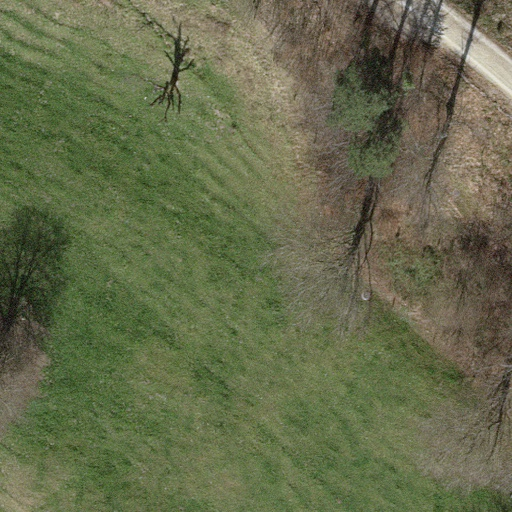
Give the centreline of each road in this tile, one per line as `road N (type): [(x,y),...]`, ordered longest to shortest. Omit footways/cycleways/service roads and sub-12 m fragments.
road 1 (motorway): [(511,28),(386,95),(0,350)]
road 2 (track): [(511,82),(415,0)]
